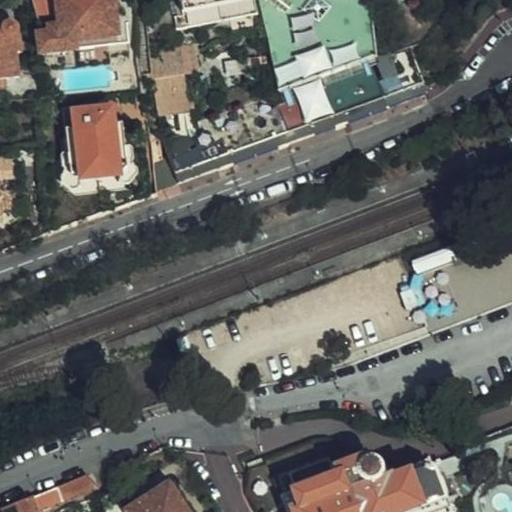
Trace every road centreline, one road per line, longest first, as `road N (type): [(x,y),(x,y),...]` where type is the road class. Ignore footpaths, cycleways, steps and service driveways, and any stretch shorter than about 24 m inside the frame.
road 1 (residential): [(511,52),(469,87),(387,125),(0,271)]
road 2 (residential): [(0,483),(131,433),(184,427)]
